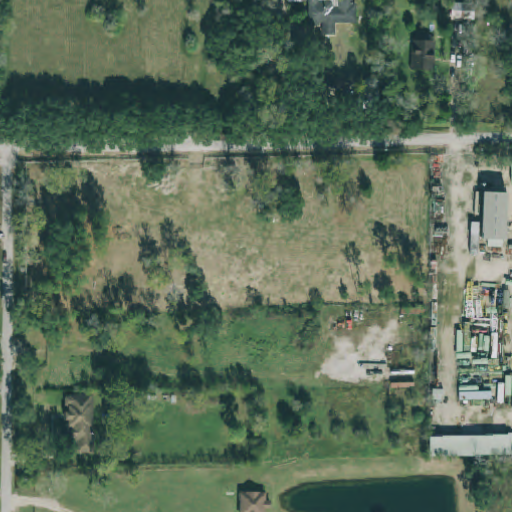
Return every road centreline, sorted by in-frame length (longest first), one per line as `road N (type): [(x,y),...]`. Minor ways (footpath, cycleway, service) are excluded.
road 1 (residential): [(0,149),(511,137)]
road 2 (residential): [(10,149),(9,511)]
